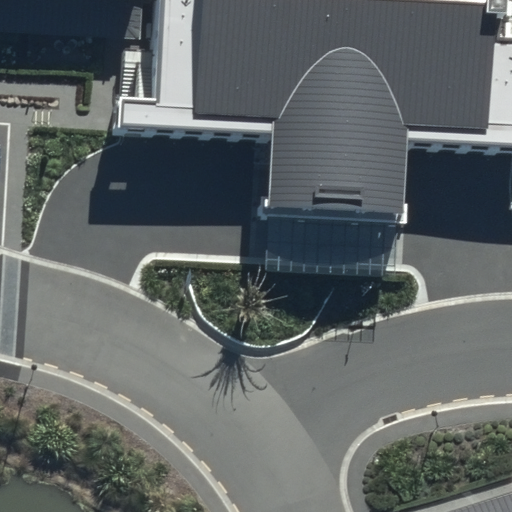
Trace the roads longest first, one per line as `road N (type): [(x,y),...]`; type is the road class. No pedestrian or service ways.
road 1 (residential): [(254,415),(0,298)]
road 2 (residential): [(511,349),(376,365),(254,415)]
